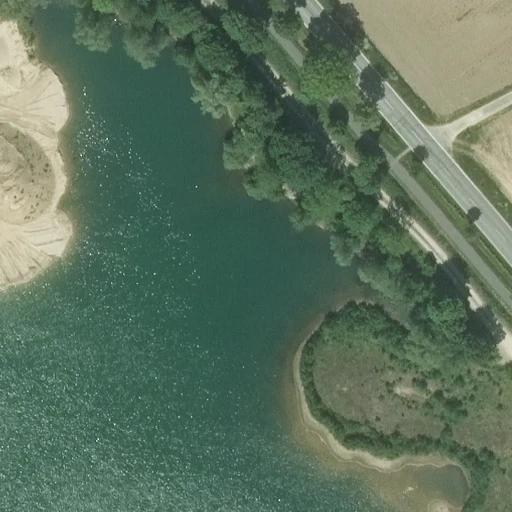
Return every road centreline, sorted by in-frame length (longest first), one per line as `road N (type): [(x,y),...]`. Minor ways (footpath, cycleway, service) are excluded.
road 1 (track): [(208,0),(399,205),(511,344)]
road 2 (tertiary): [(296,0),(511,250)]
